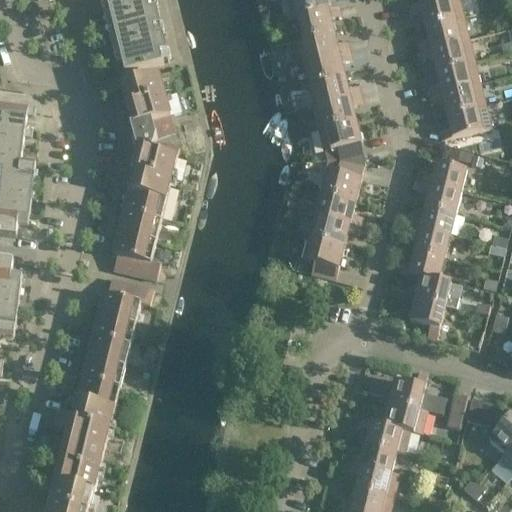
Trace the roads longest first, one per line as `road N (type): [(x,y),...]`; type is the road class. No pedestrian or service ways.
road 1 (residential): [(337,335),(357,320),(371,289),(398,169),(357,0)]
road 2 (residential): [(70,257),(85,133),(69,76),(20,70),(1,0)]
road 3 (residential): [(7,511),(19,489),(70,257)]
road 4 (residential): [(278,511),(319,364),(337,335)]
road 5 (residential): [(511,387),(337,335)]
